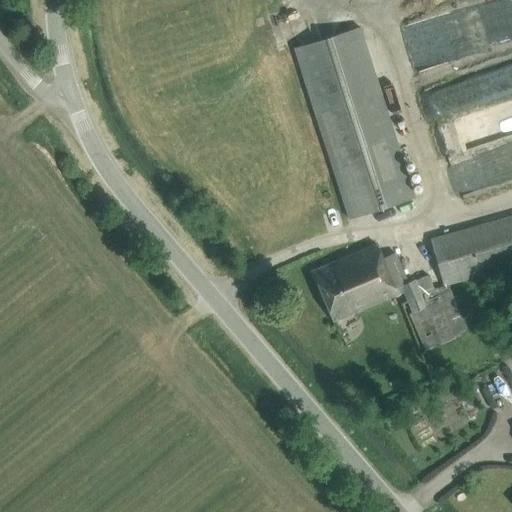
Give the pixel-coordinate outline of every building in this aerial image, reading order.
[(360,27),(294,48),(349,218),(414,196),(360,27)] [(511,103),(441,124),(451,157),(511,139),(511,103)] [(473,191),(511,177),(511,149),(464,166),(473,191)] [(511,265),(511,215),(430,239),(444,285),(511,265)] [(469,331),(459,308),(454,311),(443,285),(420,295),(414,281),(407,284),(395,253),(382,258),(376,244),(313,270),(333,320),(402,292),(427,349),(469,331)]
